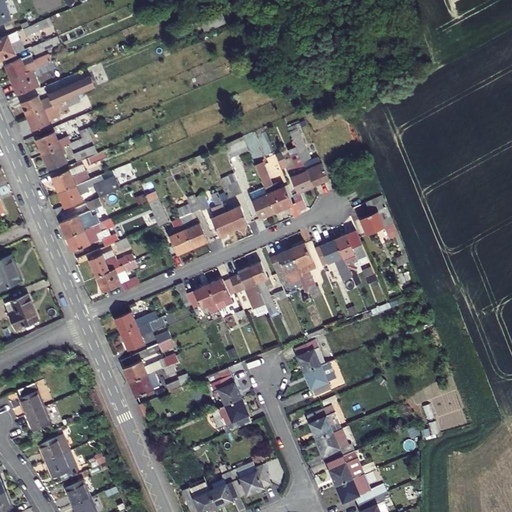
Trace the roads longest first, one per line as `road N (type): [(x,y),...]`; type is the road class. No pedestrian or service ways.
road 1 (residential): [(82,319),(336,206)]
road 2 (tertiary): [(165,511),(82,319)]
road 3 (residential): [(259,375),(310,494)]
